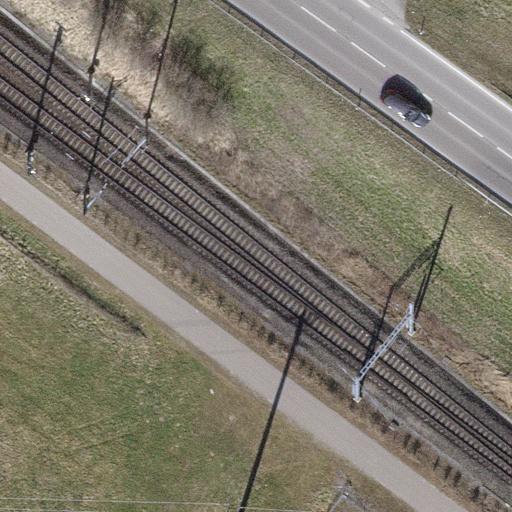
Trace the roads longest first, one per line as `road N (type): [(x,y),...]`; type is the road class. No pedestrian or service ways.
road 1 (track): [(435,511),(0,176)]
road 2 (primary): [(511,155),(298,0)]
